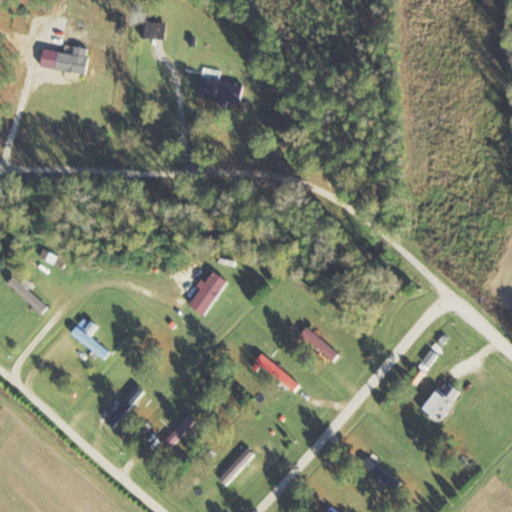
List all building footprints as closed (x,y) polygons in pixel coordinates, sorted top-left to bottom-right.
[(247,103),(251,82),(206,74),(203,96),(247,103)] [(195,310),(202,317),(232,287),(225,280),(195,310)] [(313,346),(329,358),(347,332),(331,321),(313,346)] [(117,351),(84,326),(78,334),(111,358),(117,351)] [(306,384),(268,355),(262,363),(301,391),(306,384)] [(150,361),(144,356),(137,365),(143,370),(150,361)] [(169,441),(176,448),(203,421),(196,414),(169,441)] [(242,484),(264,454),(248,442),(226,472),(242,484)] [(408,482),(375,456),(369,463),(402,489),(408,482)]
